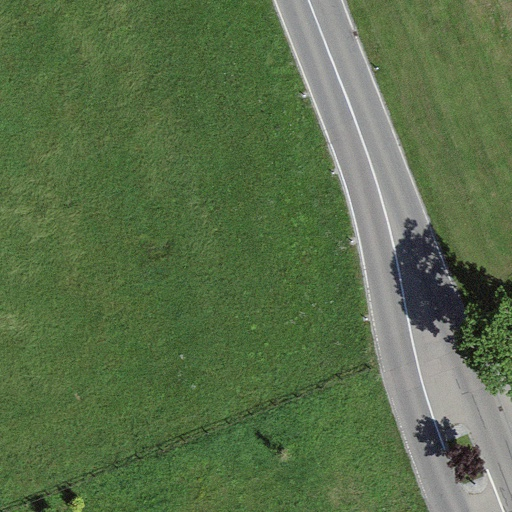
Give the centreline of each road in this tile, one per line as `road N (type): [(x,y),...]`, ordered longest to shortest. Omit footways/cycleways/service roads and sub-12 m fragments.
road 1 (primary): [(384,194),(392,323),(422,434),(456,511)]
road 2 (primary): [(511,490),(384,194)]
road 3 (primary): [(311,0),(384,194)]
